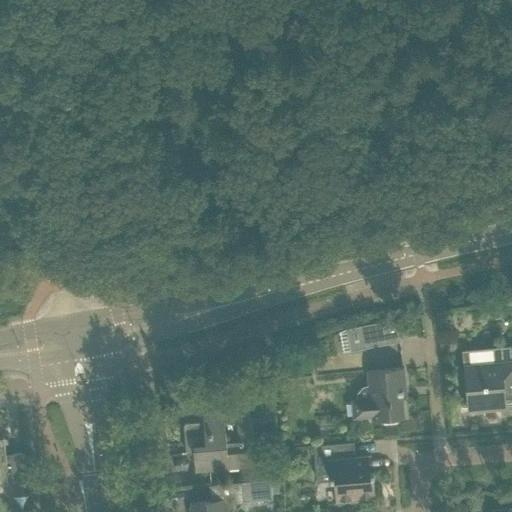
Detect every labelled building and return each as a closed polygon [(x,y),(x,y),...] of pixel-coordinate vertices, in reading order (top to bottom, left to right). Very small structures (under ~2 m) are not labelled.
[(382,321),(386,344),(401,341),(400,318),(382,321)] [(386,344),(382,321),(361,325),(365,348),(386,344)] [(509,361),(488,363),(468,365),(469,383),(466,384),(468,409),(484,407),(485,410),(506,409),(504,395),(511,394),(511,346),(508,347),(509,361)] [(403,367),(383,369),(367,370),(370,398),(352,400),(353,418),(371,417),(372,421),(404,418),(401,389),(405,389),(403,367)] [(248,401),(222,403),(202,405),(203,421),(184,423),(186,439),(192,439),(195,470),(215,468),(254,465),(252,442),(253,442),(251,417),(250,417),(248,401)] [(3,438),(0,437),(0,483),(6,483),(7,497),(30,495),(28,473),(25,473),(23,453),(5,455),(3,438)] [(347,443),(319,445),(313,446),(315,473),(329,471),(330,481),(334,480),(336,502),(361,499),(361,497),(374,496),(373,477),(374,477),(373,472),(370,472),(368,456),(349,458),(347,443)] [(210,501),(190,503),(190,511),(234,511),(236,511),(235,504),(243,503),(243,502),(272,499),(271,479),(209,485),(210,501)]
